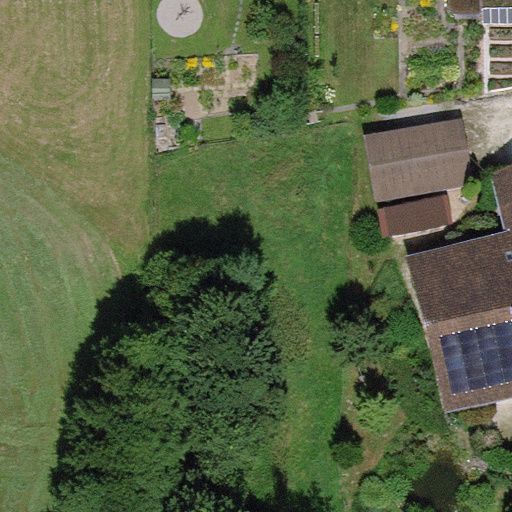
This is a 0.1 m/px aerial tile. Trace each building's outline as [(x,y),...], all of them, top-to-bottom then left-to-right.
[(454,0),(454,16),(482,16),(481,0),(454,0)] [(511,0),(487,0),(487,21),(511,21),(511,0)] [(468,136),(372,152),(381,205),(477,189),(468,136)] [(511,215),(511,255),(424,276),(458,428),(511,415),(511,186),(506,188),(511,215)] [(388,207),(396,239),(457,225),(450,193),(388,207)]
